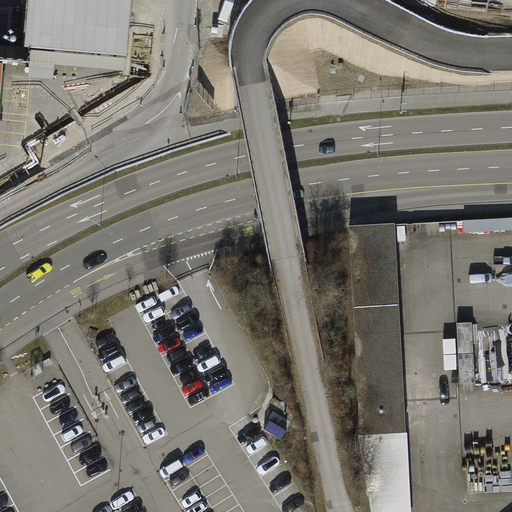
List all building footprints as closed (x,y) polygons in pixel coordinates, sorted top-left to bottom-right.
[(28,0),(28,5),(25,47),(28,47),(31,48),(127,56),(131,0),(28,0)] [(127,56),(31,48),(30,61),(125,69),(127,56)] [(464,234),(511,231),(511,218),(464,221),(464,234)] [(362,436),(407,433),(397,225),(351,227),(362,436)] [(475,384),(472,322),(457,323),(460,385),(475,384)] [(362,436),(375,511),(411,511),(407,433),(362,436)]
